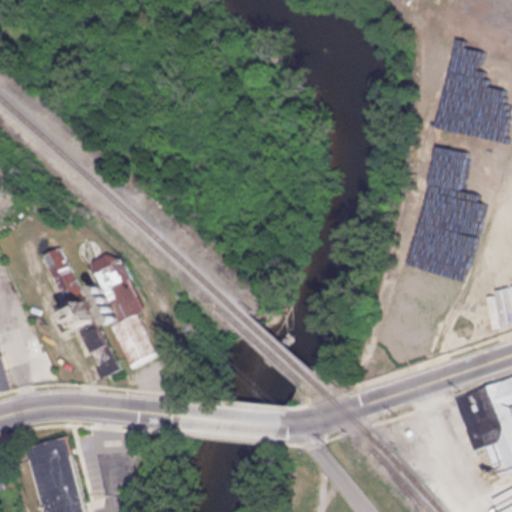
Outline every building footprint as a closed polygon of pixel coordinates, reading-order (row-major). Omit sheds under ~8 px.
[(68,244),(47,252),(69,309),(65,310),(73,329),(82,325),(103,376),(118,370),(68,244)] [(132,367),(158,355),(138,312),(145,309),(123,260),(110,250),(91,259),(102,280),(107,282),(125,321),(114,326),(132,367)] [(105,293),(103,293),(101,294),(100,293),(98,292),(97,291),(96,289),(96,288),(96,286),(98,284),(99,283),(101,283),(103,283),(104,283),(106,285),(107,286),(107,288),(107,290),(106,291),(105,293)] [(110,303),(109,303),(107,304),(105,303),(104,302),(102,301),(102,299),(102,298),(102,296),(103,294),(105,293),(106,293),(108,293),(110,293),(111,295),(112,296),(113,298),(112,300),(112,301),(110,303)] [(116,313),(114,314),(112,314),(111,313),(109,313),(108,311),(107,310),(107,308),(107,306),(109,305),(110,304),(112,303),(114,303),(115,304),(117,305),(118,306),(118,308),(118,310),(117,312),(116,313)] [(120,323),(119,324),(117,324),(115,324),(114,323),(113,322),(112,320),(112,318),(112,316),(113,315),(115,314),(116,313),(118,313),(120,314),(121,315),(122,317),(123,318),(122,320),(122,322),(120,323)] [(0,391),(0,353),(3,353),(14,387),(0,391)] [(462,400),(511,380),(511,511),(509,511),(511,511),(511,459),(499,465),(488,438),(479,442),(462,400)] [(89,511),(48,511),(30,445),(69,435),(89,511)]
